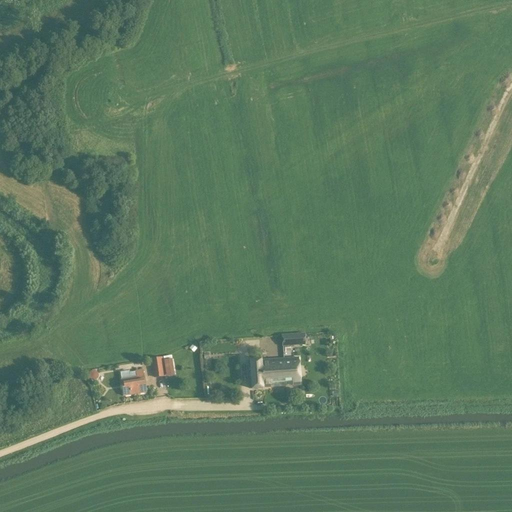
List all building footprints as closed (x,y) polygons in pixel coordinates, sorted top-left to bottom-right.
[(304,335),(281,336),(282,346),(304,345),(304,335)] [(261,359),(249,360),(251,389),(263,388),(271,387),(270,383),(292,381),(292,385),(300,385),(298,357),(261,360),(261,359)] [(162,358),(152,360),(155,377),(165,376),(162,358)] [(121,380),(123,396),(146,392),(142,371),(136,372),(137,377),(121,380)] [(92,381),(96,381),(98,378),(97,374),(94,372),(90,373),(88,376),(89,379),(92,381)]
